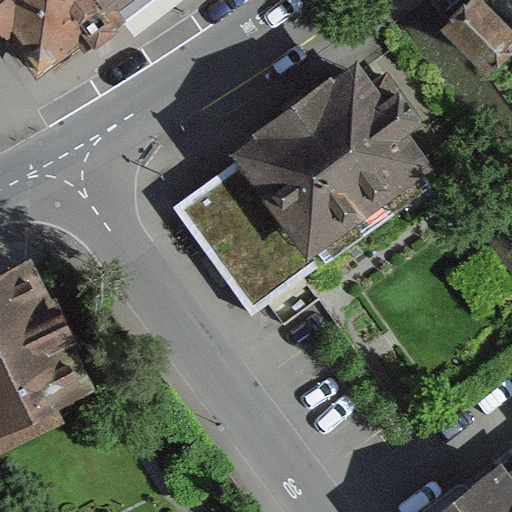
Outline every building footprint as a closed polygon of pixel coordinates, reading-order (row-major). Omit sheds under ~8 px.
[(127,14),(115,0),(0,0),(0,16),(49,77),(127,14)] [(115,0),(127,14),(144,0),(115,0)] [(511,53),(511,37),(482,8),(458,32),(496,70),(511,53)] [(451,182),(374,76),(186,210),(262,317),(451,182)] [(511,224),(498,236),(511,252),(511,224)] [(27,261),(0,274),(0,427),(88,384),(27,261)] [(511,511),(511,462),(447,511),(511,511)]
